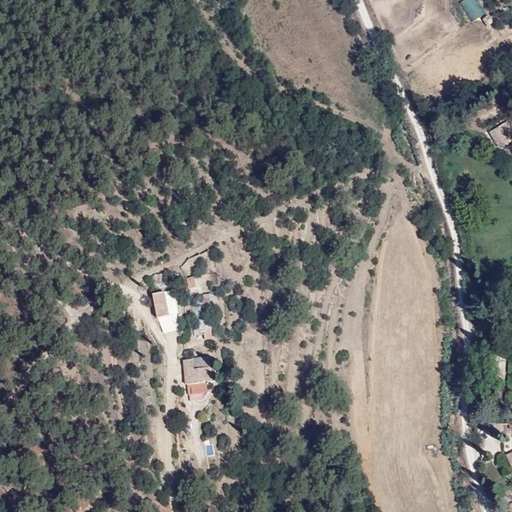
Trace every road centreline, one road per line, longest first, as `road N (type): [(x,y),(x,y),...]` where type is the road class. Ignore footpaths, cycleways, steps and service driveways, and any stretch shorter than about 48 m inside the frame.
road 1 (unclassified): [(487,511),(447,218),(422,134),(360,0)]
road 2 (unclassified): [(0,408),(95,296),(88,275),(0,234)]
